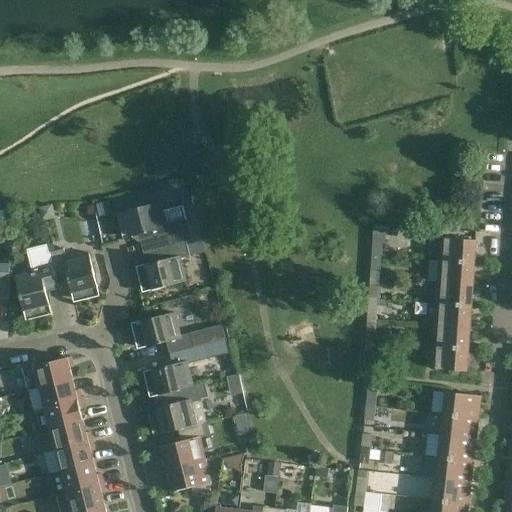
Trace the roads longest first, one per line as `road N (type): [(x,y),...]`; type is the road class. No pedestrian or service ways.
road 1 (residential): [(148,511),(96,341),(0,354)]
road 2 (residential): [(487,511),(502,324)]
road 3 (residential): [(502,324),(511,197)]
